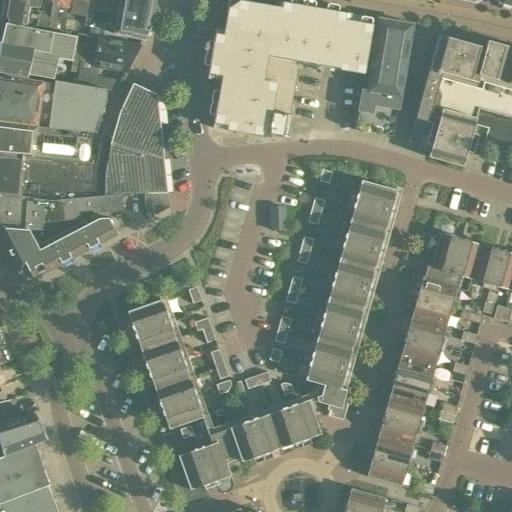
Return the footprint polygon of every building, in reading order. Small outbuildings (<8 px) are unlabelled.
[(3,0),(1,19),(7,25),(38,30),(40,12),(39,11),(37,8),(38,0),(3,0)] [(42,12),(40,12),(38,30),(62,34),(63,26),(65,11),(66,11),(68,0),(43,0),(42,7),(42,12)] [(72,0),(70,15),(89,19),(93,17),(95,0),(72,0)] [(117,0),(112,34),(141,41),(149,25),(153,14),(155,0),(117,0)] [(262,134),(283,137),(286,134),(298,64),(305,65),(363,75),(371,25),(348,21),(349,15),(276,2),(275,7),(237,0),(228,0),(223,30),(214,29),(205,78),(220,81),(212,128),(261,137),(262,134)] [(411,25),(378,20),(365,104),(396,109),(398,109),(411,25)] [(38,30),(7,25),(1,44),(0,44),(0,71),(25,76),(26,74),(53,78),(57,58),(71,58),(76,37),(62,34),(38,30)] [(480,148),(511,156),(511,49),(485,41),(483,49),(435,35),(405,143),(416,146),(415,151),(427,155),(426,159),(462,169),(479,112),(489,115),(480,148)] [(92,60),(92,62),(99,63),(123,68),(130,64),(139,46),(97,38),(92,60)] [(0,75),(0,122),(91,133),(95,133),(106,99),(106,97),(105,90),(53,81),(53,84),(0,75)] [(92,166),(91,196),(120,194),(143,194),(166,194),(155,91),(134,81),(123,106),(111,141),(110,144),(99,142),(97,150),(94,160),(92,166)] [(0,155),(92,166),(94,160),(88,159),(90,137),(91,133),(0,122),(0,155)] [(0,198),(31,200),(31,199),(52,200),(82,197),(91,196),(92,166),(0,155),(0,198)] [(322,170),(318,181),(328,184),(331,172),(322,170)] [(359,182),(354,199),(389,209),(394,192),(359,182)] [(0,227),(48,231),(49,222),(79,220),(79,213),(91,211),(92,214),(122,211),(120,194),(91,196),(82,197),(52,200),(31,199),(31,200),(0,198),(0,227)] [(166,194),(143,194),(144,209),(153,215),(156,214),(169,208),(166,194)] [(314,198),(310,210),(320,213),(323,201),(314,198)] [(354,199),(348,220),(383,230),(389,209),(354,199)] [(283,207),(270,208),(270,225),(271,231),(281,230),(284,230),(283,207)] [(320,213),(310,210),(307,223),(317,226),(320,213)] [(48,231),(0,227),(0,236),(18,271),(26,268),(31,278),(115,233),(108,218),(97,219),(85,225),(83,221),(79,220),(49,222),(48,231)] [(348,220),(343,239),(378,248),(383,230),(348,220)] [(421,258),(419,265),(430,268),(429,268),(470,280),(480,245),(439,234),(438,237),(430,234),(425,250),(434,252),(432,261),(421,258)] [(303,237),(299,249),(309,252),(313,240),(303,237)] [(343,239),(338,258),(373,268),(378,248),(343,239)] [(480,245),(470,280),(483,283),(482,287),(488,289),(499,250),(480,245)] [(309,252),(299,249),(296,262),(305,264),(309,252)] [(511,253),(499,250),(488,289),(495,291),(496,287),(510,291),(511,282),(511,253)] [(338,258),(332,278),(367,288),(373,268),(338,258)] [(292,277),(288,289),(298,292),(301,280),(292,277)] [(417,292),(415,298),(455,309),(458,302),(452,300),(456,287),(421,277),(417,292)] [(332,278),(327,299),(361,309),(365,295),(367,288),(332,278)] [(196,287),(188,290),(192,304),(201,301),(196,287)] [(298,292),(288,289),(285,302),(294,304),(298,292)] [(414,303),(410,318),(445,328),(448,316),(448,314),(454,315),(455,309),(415,298),(414,303)] [(327,299),(321,318),(356,328),(357,323),(361,309),(327,299)] [(126,312),(132,329),(167,317),(161,300),(126,312)] [(493,305),(484,302),(482,312),(490,315),(493,305)] [(493,319),(501,321),(505,308),(496,306),(494,316),(493,319)] [(511,309),(505,308),(501,321),(509,324),(511,313),(511,309)] [(459,319),(469,321),(471,313),(461,311),(459,319)] [(469,321),(479,324),(482,316),(471,313),(469,321)] [(132,329),(140,351),(174,339),(167,317),(132,329)] [(281,317),(277,329),(287,332),(290,319),(281,317)] [(196,332),(201,330),(210,327),(207,318),(205,318),(193,323),(196,332)] [(321,318),(316,339),(351,348),(354,337),(356,328),(321,318)] [(406,332),(405,336),(444,347),(446,341),(441,340),(445,328),(410,318),(406,332)] [(210,327),(201,330),(206,343),(214,340),(215,340),(210,327)] [(0,364),(12,359),(0,329),(0,364)] [(287,332),(277,329),(274,341),(283,344),(287,332)] [(460,341),(474,344),(476,335),(462,332),(460,341)] [(403,342),(399,356),(434,366),(438,352),(442,354),(444,347),(405,336),(404,337),(403,342)] [(140,351),(146,368),(181,356),(174,339),(140,351)] [(316,339),(310,357),(345,367),(347,363),(351,348),(316,339)] [(272,348),(268,360),(278,363),(281,351),(272,348)] [(217,350),(209,353),(214,366),(223,363),(218,350),(217,350)] [(146,368),(153,388),(187,376),(181,356),(146,368)] [(395,372),(394,376),(433,387),(435,381),(430,380),(434,366),(399,356),(395,372)] [(345,367),(310,357),(304,380),(317,383),(314,393),(316,403),(328,406),(326,412),(328,412),(327,417),(340,421),(344,404),(342,403),(346,391),(339,389),(345,367)] [(223,363),(214,366),(219,379),(228,377),(223,363)] [(454,363),(451,372),(465,375),(467,367),(454,363)] [(267,372),(255,376),(258,386),(270,382),(267,372)] [(465,375),(451,372),(449,380),(463,384),(465,375)] [(153,388),(160,407),(194,395),(187,376),(153,388)] [(258,386),(255,376),(244,380),(247,390),(258,386)] [(392,382),(388,397),(422,407),(426,393),(431,394),(433,387),(394,376),(392,382)] [(215,385),(218,395),(227,392),(231,385),(229,380),(215,385)] [(236,383),(232,390),(235,398),(245,395),(240,381),(236,383)] [(280,385),(283,396),(293,392),(290,385),(284,383),(280,385)] [(194,395),(160,407),(168,430),(202,418),(194,395)] [(388,397),(382,417),(422,428),(424,421),(419,420),(422,407),(388,397)] [(306,400),(289,407),(301,440),(318,434),(306,400)] [(443,403),(440,413),(453,417),(456,406),(443,403)] [(226,413),(224,407),(214,411),(217,417),(226,413)] [(289,407),(268,414),(280,448),(301,440),(289,407)] [(453,417),(440,413),(438,420),(451,424),(453,417)] [(0,457),(34,445),(47,440),(41,428),(35,414),(0,424),(0,457)] [(268,414),(248,421),(260,455),(280,448),(268,414)] [(382,417),(377,437),(411,447),(415,433),(420,434),(422,428),(382,417)] [(198,423),(201,432),(207,430),(204,421),(198,423)] [(248,421),(227,429),(238,460),(239,462),(260,455),(248,421)] [(179,430),(182,439),(192,436),(190,426),(179,430)] [(213,434),(217,444),(228,477),(230,476),(229,474),(226,465),(238,460),(227,429),(213,434)] [(377,437),(371,457),(410,467),(412,459),(408,458),(411,447),(377,437)] [(432,442),(429,452),(443,455),(445,446),(432,442)] [(217,444),(197,451),(211,489),(229,483),(227,477),(228,477),(217,444)] [(0,503),(49,485),(34,445),(0,457),(0,503)] [(211,489),(197,451),(178,458),(182,470),(190,490),(191,490),(194,495),(211,489)] [(443,455),(429,452),(427,459),(440,463),(443,455)] [(410,467),(371,457),(366,476),(365,477),(400,487),(404,472),(409,473),(410,467)] [(418,491),(431,495),(434,486),(420,482),(418,491)] [(0,511),(58,511),(49,485),(0,503),(0,511)] [(345,504),(344,510),(352,511),(381,511),(385,499),(349,489),(345,504)]
